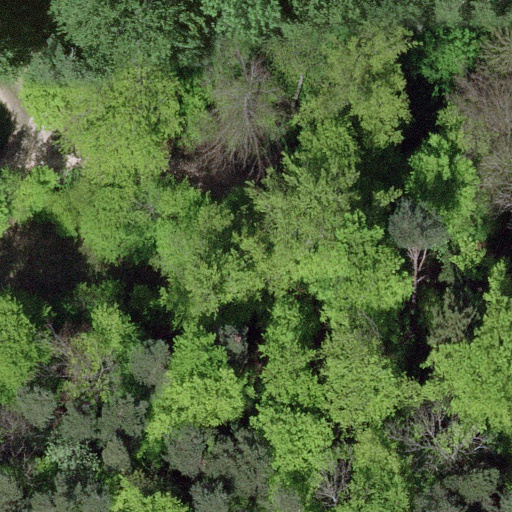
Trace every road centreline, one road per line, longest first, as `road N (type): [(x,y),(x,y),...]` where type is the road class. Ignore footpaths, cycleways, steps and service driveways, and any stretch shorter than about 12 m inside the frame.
road 1 (track): [(119,145),(306,183),(511,252)]
road 2 (track): [(0,167),(119,145),(58,58),(37,0)]
